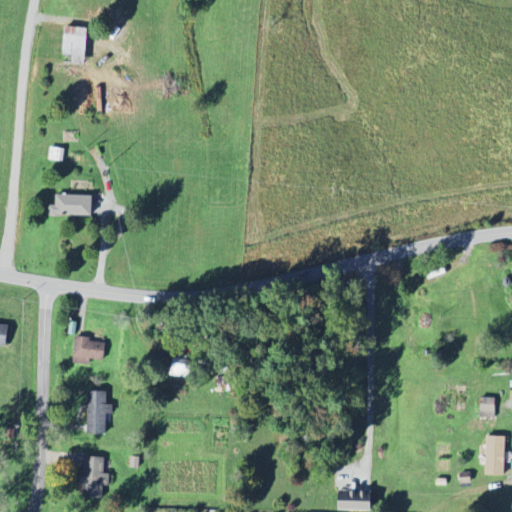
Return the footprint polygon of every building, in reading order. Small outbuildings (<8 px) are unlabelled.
[(88,29),(65,28),(64,57),(87,57),(88,29)] [(93,217),(93,197),(57,196),(56,206),(49,206),(48,216),(93,217)] [(10,326),(0,324),(0,346),(8,347),(10,326)] [(91,360),(105,361),(107,342),(76,338),(73,364),(90,366),(91,360)] [(107,392),(87,392),(88,435),(108,435),(107,415),(113,414),(113,405),(107,405),(107,392)] [(496,399),(482,399),(481,419),(496,420),(496,399)] [(505,476),(507,438),(488,437),(486,476),(505,476)] [(111,474),(105,474),(105,458),(85,457),(84,495),(100,495),(100,487),(110,487),(111,474)] [(374,511),(375,492),(342,491),(341,510),(374,511)]
